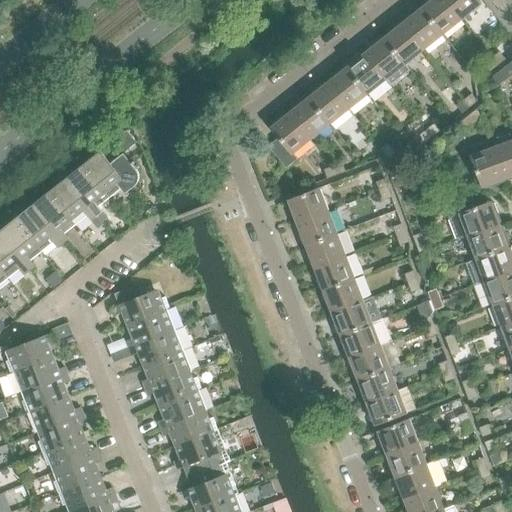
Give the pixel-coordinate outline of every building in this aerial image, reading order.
[(462,20),(445,0),(432,0),(432,1),(431,0),(427,0),(421,6),(422,8),(421,9),(443,35),(462,20)] [(481,5),(477,0),(445,0),(462,20),(481,5)] [(443,35),(421,9),(421,10),(419,7),(409,15),(411,17),(403,24),(424,50),(443,35)] [(424,50),(403,24),(394,30),(393,28),(383,36),(385,38),(384,39),(405,65),(424,50)] [(405,65),(384,39),(383,39),(381,37),(372,45),(374,47),(365,54),(386,80),(391,85),(395,85),(409,75),(409,70),(405,65)] [(505,60),(499,52),(492,58),(497,66),(505,60)] [(386,80),(365,54),(357,60),(355,58),(346,65),(347,68),(346,68),(368,95),(386,80)] [(497,66),(492,58),(484,64),(490,72),(497,66)] [(368,95),(346,68),(345,69),(344,67),(334,75),(336,77),(328,83),(349,109),(368,95)] [(349,109),(328,83),(319,90),(317,88),(308,95),(310,98),(309,99),(330,125),(349,109)] [(477,102),(472,94),(464,101),(469,108),(477,102)] [(330,125),(309,99),(308,99),(306,97),(296,105),(298,107),(290,113),(311,139),(330,125)] [(469,108),(464,101),(457,107),(462,114),(469,108)] [(482,117),(476,110),(469,116),(475,123),(482,117)] [(292,155),(311,139),(290,113),(282,120),(280,118),(270,125),(272,127),(271,129),(279,138),(268,146),(286,169),(296,160),(292,155)] [(475,123),(469,116),(461,122),(467,130),(475,123)] [(440,131),(434,125),(427,130),(432,137),(440,131)] [(138,172),(124,154),(137,143),(127,130),(107,147),(111,152),(105,156),(101,151),(83,165),(108,197),(119,188),(125,195),(137,185),(138,182),(139,179),(139,177),(138,172)] [(432,137),(427,130),(419,137),(424,143),(432,137)] [(511,141),(494,148),(505,180),(511,177),(511,141)] [(393,151),(387,143),(380,149),(386,157),(393,151)] [(505,180),(494,148),(470,157),(482,188),(484,187),(485,190),(497,186),(496,183),(505,180)] [(416,157),(411,150),(403,156),(409,163),(416,157)] [(400,159),(393,151),(386,157),(392,164),(400,159)] [(345,172),(342,164),(333,167),(336,175),(345,172)] [(108,197),(83,165),(67,178),(97,216),(103,211),(98,205),(108,197)] [(336,175),(333,167),(324,171),(327,179),(336,175)] [(97,216),(67,178),(50,192),(63,209),(74,223),(86,214),(91,221),(97,216)] [(388,189),(384,179),(376,182),(380,192),(388,189)] [(412,194),(416,184),(404,179),(400,189),(412,194)] [(328,212),(319,188),(288,201),(289,203),(286,204),(291,215),(293,214),(297,224),(328,212)] [(391,198),(388,189),(380,192),(383,201),(391,198)] [(74,223),(63,209),(50,192),(33,205),(63,244),(69,239),(63,232),(74,223)] [(499,225),(496,215),(498,214),(494,203),(491,204),(491,202),(459,213),(459,214),(449,218),(457,241),(468,237),(499,225)] [(63,244),(33,205),(15,219),(41,251),(52,242),(57,248),(63,244)] [(337,234),(328,212),(297,224),(301,233),(298,234),(303,246),(305,245),(306,246),(337,234)] [(41,251),(15,219),(0,231),(0,233),(29,271),(35,266),(30,260),(41,251)] [(405,234),(401,224),(393,227),(397,237),(405,234)] [(510,245),(506,234),(503,235),(499,225),(468,237),(476,259),(508,247),(507,246),(510,245)] [(29,271),(0,233),(0,269),(7,278),(18,269),(24,275),(29,271)] [(346,256),(337,234),(306,246),(306,247),(304,248),(308,260),(311,259),(314,268),(346,256)] [(408,242),(405,234),(397,237),(400,246),(408,242)] [(428,252),(421,234),(413,237),(419,255),(428,252)] [(511,271),(511,251),(511,248),(508,249),(508,247),(476,259),(485,282),(511,271)] [(355,279),(346,256),(314,268),(318,278),(316,279),(320,291),(323,290),(323,291),(355,279)] [(434,274),(428,260),(417,264),(422,279),(434,274)] [(64,281),(55,270),(45,279),(53,289),(64,281)] [(416,281),(413,271),(404,274),(408,284),(416,281)] [(511,271),(485,282),(493,305),(511,297),(511,271)] [(363,301),(355,279),(323,291),(324,292),(321,293),(325,304),(328,303),(332,313),(363,301)] [(419,290),(416,281),(408,284),(411,293),(419,290)] [(170,309),(165,297),(157,300),(154,291),(143,296),(138,285),(114,294),(118,305),(113,307),(116,315),(126,311),(131,324),(170,309)] [(440,299),(436,290),(428,294),(431,302),(440,299)] [(511,323),(511,297),(493,305),(501,327),(511,323)] [(443,308),(440,299),(431,302),(435,311),(443,308)] [(372,324),(363,301),(332,313),(336,323),(333,324),(337,335),(340,334),(340,335),(372,324)] [(428,313),(434,311),(430,301),(425,303),(428,313)] [(17,315),(10,306),(6,309),(13,318),(17,315)] [(171,332),(167,324),(174,321),(170,309),(131,324),(136,337),(126,341),(129,348),(171,332)] [(434,326),(430,316),(422,319),(425,329),(434,326)] [(511,323),(501,327),(510,350),(511,348),(511,323)] [(380,346),(372,324),(340,335),(341,337),(338,338),(343,349),(345,348),(349,358),(392,342),(392,341),(380,346)] [(437,334),(434,326),(425,329),(428,338),(437,334)] [(185,349),(181,339),(174,341),(171,332),(129,348),(132,355),(142,352),(147,364),(185,349)] [(50,358),(45,345),(54,342),(51,334),(10,350),(13,359),(7,362),(11,373),(50,358)] [(456,344),(453,335),(445,338),(448,347),(456,344)] [(401,364),(392,342),(349,358),(353,368),(350,369),(355,380),(357,379),(358,380),(389,368),(401,364)] [(460,353),(456,344),(448,347),(451,356),(460,353)] [(193,370),(186,350),(185,349),(147,364),(152,377),(142,381),(145,388),(187,373),(193,370)] [(67,375),(65,367),(55,371),(50,358),(11,373),(16,386),(22,383),(26,391),(63,377),(67,375)] [(451,371),(447,361),(438,364),(442,374),(451,371)] [(398,391),(389,368),(358,380),(358,382),(356,383),(360,394),(363,393),(367,403),(398,391)] [(454,379),(451,371),(442,374),(445,382),(454,379)] [(201,390),(197,379),(190,381),(187,373),(145,388),(148,396),(157,392),(163,405),(201,390)] [(66,399),(61,386),(70,382),(67,375),(63,377),(26,391),(29,400),(22,402),(27,414),(66,399)] [(474,389),(470,379),(462,383),(465,392),(474,389)] [(477,398),(474,389),(465,392),(469,401),(477,398)] [(203,413),(199,404),(206,401),(201,390),(163,405),(168,418),(158,421),(161,429),(203,413)] [(407,414),(398,391),(367,403),(370,412),(368,414),(372,425),(375,424),(376,426),(407,414)] [(83,415),(80,407),(71,411),(66,399),(27,414),(32,427),(39,424),(42,431),(83,415)] [(217,430),(213,418),(206,421),(203,413),(161,429),(164,436),(173,432),(179,445),(217,430)] [(470,422),(467,413),(458,416),(462,426),(470,422)] [(81,438),(77,426),(86,422),(83,415),(42,431),(45,439),(38,442),(43,453),(81,438)] [(418,443),(409,419),(378,431),(379,434),(376,435),(380,446),(383,445),(387,455),(418,443)] [(474,431),(470,422),(462,426),(465,434),(474,431)] [(491,434),(488,425),(479,429),(483,437),(491,434)] [(219,453),(215,444),(222,442),(217,430),(179,445),(184,458),(174,462),(177,470),(183,467),(187,478),(211,469),(207,457),(219,453)] [(99,455),(96,448),(87,451),(81,438),(43,453),(48,465),(54,463),(57,471),(63,469),(99,455)] [(497,448),(493,440),(485,443),(488,451),(497,448)] [(427,465),(418,443),(387,455),(391,465),(388,466),(392,477),(395,476),(395,477),(427,465)] [(98,479),(92,466),(102,462),(99,455),(63,469),(57,471),(61,479),(54,482),(59,494),(62,493),(98,479)] [(488,467),(484,458),(475,461),(479,471),(488,467)] [(435,486),(449,480),(441,461),(427,466),(427,465),(395,477),(396,478),(393,479),(398,491),(400,490),(404,499),(435,487),(435,486)] [(491,476),(488,467),(479,471),(482,479),(491,476)] [(28,477),(24,468),(20,469),(23,479),(28,477)] [(237,495),(233,483),(226,486),(222,476),(216,479),(211,469),(187,478),(191,488),(182,492),(185,500),(194,496),(200,509),(237,495)] [(510,486),(507,477),(499,480),(502,488),(510,486)] [(74,511),(115,495),(112,488),(103,492),(98,479),(62,493),(59,494),(63,506),(70,503),(74,511)] [(511,495),(511,490),(510,486),(502,488),(505,498),(511,495)] [(438,511),(444,510),(435,487),(404,499),(408,509),(405,510),(405,511),(438,511)] [(110,511),(108,506),(118,502),(115,495),(74,511),(73,511),(110,511)] [(236,511),(235,509),(242,506),(237,495),(200,509),(200,511),(236,511)] [(504,511),(501,503),(483,509),(484,511),(504,511)]
